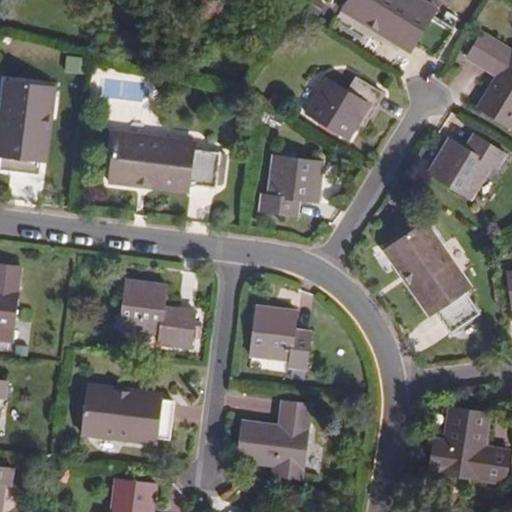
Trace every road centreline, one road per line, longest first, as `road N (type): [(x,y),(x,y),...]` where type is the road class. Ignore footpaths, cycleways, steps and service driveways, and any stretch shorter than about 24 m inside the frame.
road 1 (residential): [(0,219),(240,251)]
road 2 (residential): [(207,471),(240,251)]
road 3 (residential): [(322,271),(427,95)]
road 4 (residential): [(322,271),(381,335),(393,388)]
road 5 (residential): [(393,388),(376,511)]
road 6 (residential): [(393,388),(511,368)]
